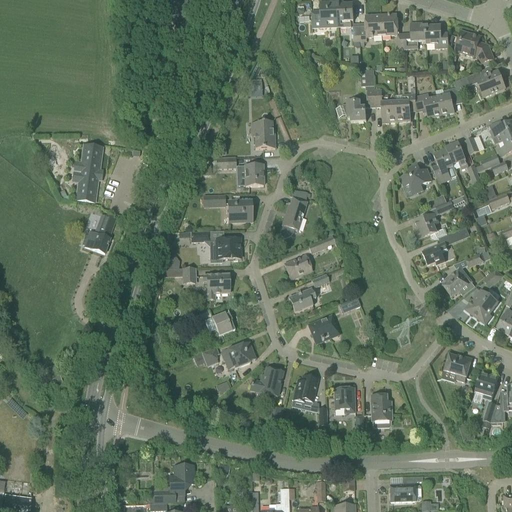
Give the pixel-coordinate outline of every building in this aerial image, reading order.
[(178,21),(209,12),(208,7),(213,5),(211,0),(194,0),(194,1),(192,1),(191,0),(182,0),(183,4),(160,10),(164,25),(173,23),(173,24),(179,23),(178,21)] [(322,30),(337,29),(336,3),(320,4),(321,16),(319,16),(318,13),(311,13),(312,30),(322,30)] [(343,3),(336,3),(337,29),(351,28),(350,23),(353,23),(352,5),(343,6),(343,3)] [(359,26),(360,43),(367,43),(366,39),(373,39),(373,38),(382,38),(381,17),(365,18),(365,26),(359,26)] [(381,17),(382,38),(397,37),(398,54),(405,53),(405,51),(403,39),(398,39),(397,17),(381,17)] [(403,36),(403,39),(405,51),(418,51),(418,44),(426,44),(426,28),(425,25),(410,26),(410,36),(403,36)] [(426,28),(426,44),(426,47),(434,46),(435,51),(448,50),(448,35),(441,35),(441,27),(426,28)] [(481,67),(484,65),(493,61),(487,48),(478,45),(480,41),(472,38),(472,37),(461,34),(455,53),(474,59),(474,58),(477,59),(481,67)] [(368,110),(375,109),(374,93),(375,93),(374,72),(360,73),(361,89),(366,89),(366,93),(367,93),(368,110)] [(481,74),(466,80),(470,88),(477,85),(483,99),(505,91),(498,73),(483,79),(481,74)] [(437,99),(441,118),(454,115),(452,105),(461,103),(456,90),(443,93),(444,97),(437,99)] [(381,92),(375,93),(374,93),(375,109),(382,109),(382,126),(389,125),(397,124),(395,105),(388,105),(388,98),(381,98),(381,92)] [(415,109),(415,99),(415,96),(402,97),(403,104),(395,105),(397,124),(410,124),(410,110),(415,109)] [(441,118),(437,99),(429,101),(428,96),(415,99),(415,109),(416,113),(425,111),(428,121),(441,118)] [(346,104),(347,107),(342,107),(342,108),(336,111),(339,120),(346,117),(347,117),(347,121),(350,121),(350,124),(366,123),(365,109),(360,110),(360,103),(346,104)] [(261,125),(254,125),(254,138),(255,151),(275,150),(274,140),(272,140),(272,132),(272,123),(261,124),(261,125)] [(495,146),(503,143),(511,139),(511,124),(503,128),(500,123),(489,127),(491,133),(490,133),(495,146)] [(511,139),(503,143),(505,150),(498,153),(500,159),(511,154),(511,139)] [(478,153),(477,150),(473,141),(465,144),(470,157),(478,153)] [(446,151),(453,169),(453,167),(459,164),(461,171),(468,168),(459,145),(446,151)] [(78,185),(76,202),(84,203),(94,204),(97,183),(101,184),(103,172),(99,172),(102,150),(92,149),(87,148),(83,147),(81,164),(78,185)] [(457,179),(453,169),(446,151),(445,151),(446,153),(433,158),(437,167),(432,169),(435,179),(439,187),(451,182),(451,181),(457,179)] [(491,169),(499,166),(496,158),(481,164),(484,172),(491,169)] [(235,170),(235,160),(216,160),(216,171),(235,170)] [(491,169),(494,177),(508,172),(504,164),(499,166),(491,169)] [(244,168),(245,189),(263,188),(262,167),(244,168)] [(431,183),(430,181),(426,171),(420,174),(417,167),(408,171),(410,176),(401,180),(405,189),(409,187),(413,196),(422,192),(420,187),(431,183)] [(480,183),(477,175),(475,170),(474,168),(467,171),(473,186),(480,183)] [(489,203),(492,211),(509,204),(506,196),(489,203)] [(224,197),(203,198),(203,210),(225,209),(224,197)] [(436,209),(446,205),(443,197),(429,203),(432,211),(436,209)] [(453,210),(466,205),(463,198),(450,203),(446,205),(436,209),(439,216),(453,210)] [(292,235),(294,232),(298,233),(304,213),(306,204),(293,200),(290,207),(288,208),(278,239),(282,240),(283,240),(284,240),(286,239),(287,239),(288,238),(289,238),(290,237),(291,236),(292,235)] [(229,226),(242,225),(252,224),(252,217),(251,217),(251,204),(241,205),(227,206),(229,226)] [(478,218),(491,213),(487,205),(475,211),(478,218)] [(436,235),(433,227),(438,225),(434,216),(414,225),(417,231),(415,231),(419,242),(430,237),(431,239),(432,239),(432,240),(433,240),(434,241),(435,241),(437,240),(438,242),(447,238),(447,237),(445,231),(436,235)] [(115,222),(104,218),(97,237),(90,234),(84,249),(95,253),(104,256),(109,241),(108,241),(115,222)] [(504,242),(511,238),(511,229),(501,234),(504,242)] [(447,238),(450,247),(470,239),(466,230),(447,238)] [(240,261),(239,241),(209,242),(209,234),(190,234),(191,245),(209,244),(210,265),(221,265),(221,261),(232,261),(233,263),(237,263),(238,261),(240,261)] [(327,249),(324,242),(308,248),(311,256),(327,249)] [(436,267),(445,264),(441,254),(448,252),(445,244),(422,254),(427,268),(435,265),(436,267)] [(483,264),(480,256),(465,262),(468,270),(483,264)] [(290,282),(299,278),(311,273),(305,258),(284,267),(290,282)] [(182,271),(183,286),(194,285),(194,270),(182,271)] [(468,280),(460,270),(445,282),(448,285),(443,289),(452,300),(459,294),(463,299),(475,289),(471,284),(467,288),(464,283),(468,280)] [(489,289),(503,278),(495,273),(483,282),(489,289)] [(311,282),(314,290),(329,284),(326,276),(311,282)] [(228,277),(218,278),(202,278),(203,284),(207,284),(207,301),(214,301),(214,296),(229,295),(229,289),(229,281),(228,277)] [(294,316),(303,312),(312,308),(310,303),(315,301),(311,291),(288,300),(294,316)] [(485,326),(491,318),(489,317),(498,305),(481,293),(473,303),(472,302),(465,311),(485,326)] [(351,301),(355,311),(360,309),(356,299),(351,301)] [(497,333),(510,339),(511,334),(511,321),(510,321),(511,318),(511,314),(508,312),(497,333)] [(215,345),(217,346),(223,344),(221,338),(234,333),(231,324),(228,325),(224,315),(212,320),(209,313),(193,319),(196,327),(204,324),(212,342),(212,343),(213,345),(215,345)] [(339,336),(335,327),(331,318),(308,327),(315,346),(339,336)] [(234,370),(235,371),(250,365),(249,364),(255,361),(248,344),(221,355),(224,363),(225,363),(228,372),(234,370)] [(218,365),(215,357),(219,356),(216,349),(201,354),(207,369),(218,365)] [(448,375),(453,376),(457,377),(456,382),(464,384),(466,380),(472,363),(449,356),(443,373),(441,381),(446,382),(448,375)] [(260,395),(277,399),(282,374),(266,371),(264,378),(261,377),(260,384),(252,382),(250,392),(261,394),(260,395)] [(490,406),(491,403),(498,381),(481,376),(479,384),(478,384),(473,401),(474,404),(481,406),(482,403),(490,406)] [(312,405),(315,392),(318,382),(302,379),(301,384),(297,384),(292,403),(304,405),(305,403),(312,405)] [(511,389),(508,390),(508,399),(500,399),(500,410),(495,410),(491,425),(505,425),(505,414),(511,413),(511,389)] [(355,415),(354,400),(354,390),(334,391),(334,412),(349,412),(350,415),(355,415)] [(386,409),(386,398),(378,398),(378,396),(371,397),(371,398),(370,398),(371,423),(372,423),(372,429),(374,431),(389,430),(391,428),(391,423),(391,409),(386,409)] [(491,425),(495,410),(496,408),(488,406),(483,423),(491,425)] [(267,423),(278,426),(282,410),(270,407),(267,423)] [(326,427),(326,417),(326,411),(318,411),(319,428),(326,427)] [(363,434),(363,424),(362,418),(354,418),(355,434),(363,434)] [(327,440),(316,440),(317,449),(327,449),(327,440)] [(187,487),(193,487),(193,470),(185,470),(185,469),(174,469),(174,482),(169,482),(170,489),(153,490),(153,498),(174,497),(174,491),(187,490),(187,487)] [(422,479),(402,479),(402,487),(389,488),(390,504),(415,503),(415,502),(419,502),(421,500),(421,489),(419,487),(416,487),(416,484),(421,484),(422,482),(422,479)] [(354,493),(353,481),(342,481),(343,494),(354,493)] [(316,485),(316,495),(317,504),(325,504),(324,485),(316,485)] [(268,511),(280,511),(280,509),(289,509),(288,502),(288,491),(280,492),(280,506),(268,507),(268,511)] [(243,507),(252,507),(251,494),(242,494),(243,507)] [(153,498),(154,506),(166,506),(166,505),(175,504),(175,498),(174,497),(153,498)] [(511,497),(503,498),(504,510),(511,509),(511,497)] [(12,501),(10,511),(29,511),(30,506),(30,503),(29,503),(29,504),(12,501)] [(439,503),(422,504),(421,511),(428,511),(439,511),(439,503)]
